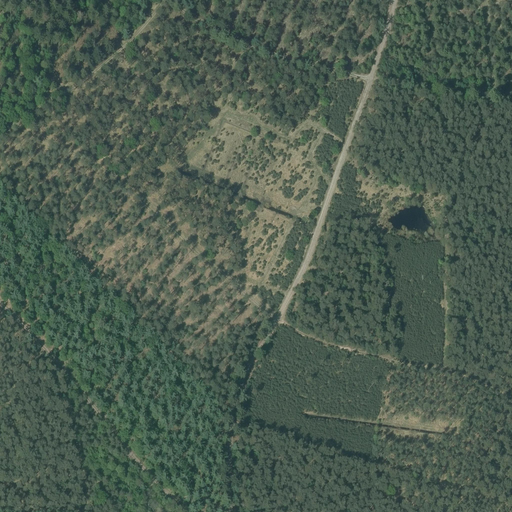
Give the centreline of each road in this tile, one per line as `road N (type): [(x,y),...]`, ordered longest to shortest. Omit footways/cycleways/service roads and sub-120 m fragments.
road 1 (track): [(277,320),(312,244),(393,0)]
road 2 (track): [(277,320),(105,169),(15,123)]
road 3 (track): [(230,511),(236,403),(246,369),(277,320)]
road 4 (track): [(277,320),(324,342),(446,373)]
road 5 (track): [(369,79),(511,100)]
